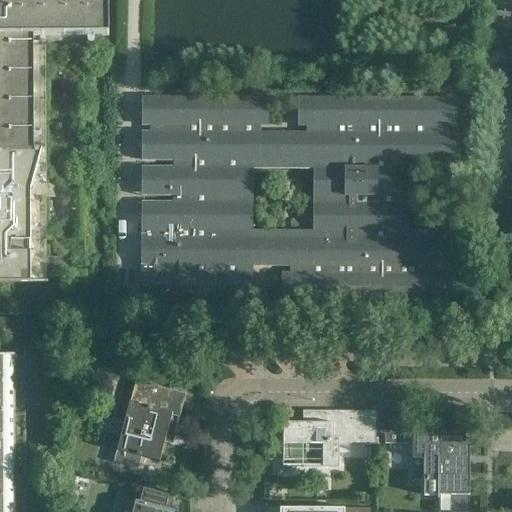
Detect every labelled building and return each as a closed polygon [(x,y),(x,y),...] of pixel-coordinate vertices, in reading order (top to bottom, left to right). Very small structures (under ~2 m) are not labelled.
[(45,244),(45,48),(45,47),(33,47),(33,36),(91,36),(109,36),(108,0),(0,0),(0,150),(27,150),(41,150),(30,191),(30,283),(48,283),(48,281),(45,281),(45,248),(49,248),(49,244),(45,244)] [(470,40),(467,28),(456,31),(455,27),(444,29),(447,40),(456,38),(458,43),(470,40)] [(454,301),(455,275),(447,275),(447,268),(455,268),(455,232),(408,232),(408,162),(455,162),(455,135),(447,135),(447,127),(455,127),(455,99),(299,99),(298,128),(306,128),(306,136),(260,136),(260,128),(268,128),(268,99),(142,98),(142,126),(150,126),(150,133),(142,133),(142,161),(173,161),(173,169),(166,169),(165,185),(173,185),(173,204),(142,204),(142,302),(150,302),(149,300),(251,300),(251,265),(290,265),(290,273),(282,272),(282,300),(454,301)] [(0,283),(30,283),(30,191),(41,150),(27,150),(0,150),(0,283)] [(0,386),(25,386),(25,357),(15,357),(0,356),(0,386)] [(159,463),(171,416),(179,418),(185,395),(146,385),(143,396),(141,396),(138,405),(129,403),(117,452),(159,463)] [(0,414),(25,414),(25,386),(0,386),(0,414)] [(375,446),(376,434),(376,412),(324,412),(324,417),(307,417),(307,424),(283,424),(283,468),(339,468),(339,446),(375,446)] [(0,442),(25,442),(25,414),(0,414),(0,442)] [(408,445),(409,435),(409,434),(386,433),(386,445),(395,445),(395,446),(400,446),(400,445),(408,445)] [(468,511),(469,460),(471,460),(471,455),(469,455),(469,446),(464,446),(464,434),(456,434),(413,434),(413,447),(413,460),(424,460),(424,496),(451,496),(450,511),(468,511)] [(0,470),(25,470),(25,442),(0,442),(0,470)] [(0,498),(25,498),(25,470),(0,470),(0,498)] [(173,511),(170,511),(174,498),(142,490),(139,503),(135,502),(132,511),(173,511)] [(0,511),(25,511),(25,498),(0,498),(0,511)]
